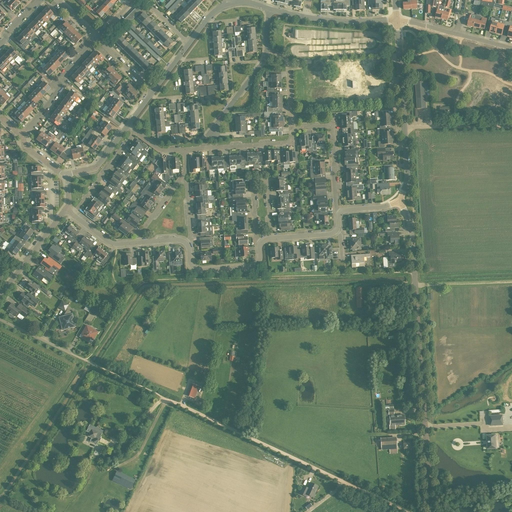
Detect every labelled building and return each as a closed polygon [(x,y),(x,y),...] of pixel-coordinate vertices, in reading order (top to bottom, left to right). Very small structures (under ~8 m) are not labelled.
[(12,12),(16,8),(8,0),(6,0),(3,3),(2,2),(0,3),(0,4),(6,10),(8,8),(12,12)] [(111,6),(113,5),(107,0),(102,0),(101,1),(104,4),(109,9),(110,9),(112,7),(112,6),(111,6)] [(193,10),(198,6),(192,0),(188,4),(193,10)] [(291,0),(291,1),(295,2),(294,6),(296,7),(295,8),(300,9),(301,0),(291,0)] [(330,6),(330,0),(324,0),(325,1),(320,1),(320,12),(325,12),(325,10),(327,10),(327,6),(330,6)] [(330,0),(330,6),(333,6),(333,10),(335,10),(335,12),(340,12),(340,1),(336,1),(335,0),(330,0)] [(346,10),(346,6),(349,6),(349,0),(343,0),(344,1),(340,1),(340,12),(344,12),(344,10),(346,10)] [(364,10),(363,0),(355,0),(355,1),(352,1),(352,6),(355,6),(355,10),(364,10)] [(379,1),(379,0),(367,0),(368,5),(371,5),(372,8),(375,8),(375,10),(379,9),(379,8),(382,8),(381,1),(379,1)] [(403,10),(411,9),(417,9),(416,0),(406,1),(407,3),(403,3),(403,10)] [(104,13),(109,9),(104,4),(100,8),(100,9),(104,13)] [(189,14),(193,10),(188,4),(184,9),(189,14)] [(100,9),(100,8),(98,6),(95,8),(98,11),(96,13),(100,17),(104,13),(100,9)] [(176,10),(172,6),(168,10),(172,14),(175,12),(178,15),(175,17),(181,23),(185,18),(180,13),(179,13),(176,10)] [(441,20),(443,12),(444,7),(437,6),(435,15),(436,15),(435,18),(441,20)] [(42,12),(49,18),(53,14),(56,17),(58,15),(53,10),(50,12),(46,8),(42,12)] [(185,18),(189,14),(184,9),(180,13),(185,18)] [(443,12),(441,20),(447,21),(448,19),(449,19),(451,11),(448,10),(447,14),(443,12)] [(46,22),(49,18),(42,12),(39,16),(46,22)] [(142,23),(147,17),(143,13),(137,19),(142,23)] [(469,15),(467,24),(467,26),(473,28),(475,20),(470,19),(471,16),(469,15)] [(475,20),(473,28),(479,29),(479,28),(484,29),(485,27),(486,25),(485,25),(486,23),(486,21),(487,19),(487,20),(487,19),(482,18),(482,19),(480,19),(481,17),(476,15),(476,17),(475,20)] [(42,26),(46,22),(39,16),(35,20),(42,26)] [(146,27),(151,22),(147,17),(142,23),(146,27)] [(491,29),(490,32),(496,34),(498,24),(499,20),(500,19),(496,18),(495,19),(492,18),(491,22),(492,23),(491,29)] [(64,33),(70,26),(66,22),(62,26),(60,24),(64,20),(63,19),(56,26),(57,27),(55,30),(57,32),(60,29),(64,33)] [(38,30),(42,26),(35,20),(31,24),(38,30)] [(498,24),(496,34),(502,35),(504,26),(507,27),(508,23),(503,21),(502,25),(498,24)] [(150,31),(156,26),(151,22),(146,27),(150,31)] [(35,34),(38,30),(31,24),(27,28),(35,34)] [(247,35),(255,34),(254,28),(251,28),(251,25),(246,26),(246,27),(240,27),(237,27),(237,33),(240,32),(246,31),(247,35)] [(68,37),(74,30),(70,26),(64,33),(68,37)] [(155,35),(160,30),(156,26),(150,31),(155,35)] [(31,38),(35,34),(27,28),(24,32),(31,38)] [(229,28),(226,28),(226,34),(224,34),(224,37),(232,36),(232,33),(229,34),(229,28)] [(71,40),(78,34),(74,30),(68,37),(71,40)] [(159,40),(164,34),(160,30),(155,35),(159,40)] [(27,42),(31,38),(24,32),(20,35),(27,42)] [(78,34),(71,40),(75,44),(72,47),(75,49),(80,44),(78,42),(82,37),(78,34)] [(163,44),(169,38),(164,34),(159,40),(163,44)] [(24,46),(27,42),(20,35),(16,40),(20,43),(18,45),(24,50),(26,48),(24,46)] [(119,46),(124,41),(120,37),(115,42),(119,46)] [(169,38),(163,44),(168,48),(173,43),(169,38)] [(123,51),(129,45),(124,41),(119,46),(123,51)] [(64,48),(62,46),(61,45),(55,51),(57,54),(58,54),(64,60),(68,56),(64,52),(66,50),(64,48)] [(128,55),(133,49),(129,45),(123,51),(128,55)] [(239,51),(240,57),(242,57),(242,50),(248,50),(248,53),(256,52),(256,46),(248,47),(236,48),(236,51),(239,51)] [(7,53),(14,60),(18,55),(20,58),(22,56),(17,50),(15,52),(11,49),(7,53)] [(132,59),(137,53),(133,49),(128,55),(132,59)] [(48,52),(46,50),(42,54),(44,56),(46,54),(50,58),(52,56),(48,52)] [(89,57),(96,63),(100,59),(103,63),(106,60),(100,55),(98,57),(93,52),(89,57)] [(10,63),(14,60),(7,53),(3,57),(10,63)] [(136,63),(142,57),(137,53),(132,59),(136,63)] [(61,64),(64,60),(58,54),(57,54),(54,58),(61,64)] [(0,61),(6,67),(10,63),(3,57),(0,59),(0,61)] [(92,67),(96,63),(89,57),(85,60),(92,67)] [(141,67),(146,62),(142,57),(136,63),(141,67)] [(57,68),(61,64),(54,58),(50,61),(57,68)] [(88,71),(89,71),(92,67),(85,60),(82,64),(82,65),(83,65),(88,71)] [(53,72),(57,68),(50,61),(46,65),(53,72)] [(146,62),(141,67),(145,71),(151,66),(146,62)] [(307,87),(307,101),(370,98),(370,95),(374,95),(374,93),(370,93),(370,88),(382,88),(382,78),(373,79),(373,63),(369,63),(369,76),(367,76),(367,80),(347,81),(347,79),(338,80),(338,86),(327,87),(327,86),(307,87)] [(49,76),(53,72),(46,65),(43,69),(40,67),(37,69),(43,74),(45,72),(49,76)] [(89,72),(89,71),(88,71),(83,65),(82,65),(79,69),(86,76),(89,72)] [(107,77),(113,70),(109,67),(103,73),(107,77)] [(82,80),(86,76),(79,69),(75,73),(82,80)] [(111,81),(117,74),(113,70),(107,77),(111,81)] [(271,82),(281,81),(280,75),(273,76),(273,72),(265,73),(265,77),(270,77),(271,82)] [(78,83),(82,80),(75,73),(71,77),(75,81),(73,83),(79,89),(81,86),(78,83)] [(117,74),(111,81),(109,83),(113,87),(121,78),(117,74)] [(40,86),(47,92),(51,88),(47,84),(48,83),(43,77),(40,80),(43,82),(40,86)] [(266,92),(273,92),(274,92),(274,89),(281,88),(281,81),(271,82),(266,82),(266,92)] [(417,108),(425,108),(424,82),(415,82),(417,108)] [(132,100),(138,94),(135,91),(136,91),(129,84),(125,88),(127,90),(123,94),(126,97),(127,96),(132,100)] [(118,97),(122,93),(119,91),(122,88),(119,85),(112,91),(118,97)] [(210,90),(211,96),(214,95),(213,90),(217,89),(217,88),(219,88),(220,92),(228,91),(227,85),(219,85),(207,86),(207,90),(210,90)] [(43,96),(47,92),(40,86),(36,90),(43,96)] [(202,91),(205,90),(205,87),(185,89),(185,95),(193,94),(193,92),(197,92),(197,91),(200,91),(200,96),(203,96),(202,91)] [(40,100),(43,96),(36,90),(33,93),(40,100)] [(67,96),(75,101),(78,97),(70,92),(67,96)] [(271,102),(282,102),(281,95),(273,96),(273,92),(266,92),(266,97),(269,97),(269,102),(271,102)] [(35,104),(40,100),(33,93),(28,98),(30,100),(35,104)] [(6,95),(0,100),(0,103),(1,103),(3,105),(7,101),(9,103),(14,98),(12,95),(9,98),(6,95)] [(72,106),(75,101),(67,96),(64,100),(72,106)] [(112,103),(119,109),(123,105),(115,99),(112,103)] [(37,106),(35,104),(30,100),(26,104),(33,111),(37,106)] [(69,110),(72,106),(64,100),(61,105),(69,110)] [(267,113),(274,112),(274,109),(282,108),(282,102),(271,102),(272,107),(266,108),(267,112),(267,113)] [(116,113),(119,109),(112,103),(108,108),(116,113)] [(30,114),(33,111),(26,104),(23,108),(30,114)] [(187,112),(197,111),(196,105),(187,106),(185,108),(182,106),(182,104),(179,104),(180,110),(177,110),(178,113),(187,112)] [(65,114),(69,110),(61,105),(58,109),(65,114)] [(155,115),(166,114),(166,111),(163,112),(162,105),(158,105),(159,109),(155,109),(155,115)] [(444,111),(444,112),(444,113),(445,113),(445,114),(446,114),(446,115),(447,115),(448,115),(449,115),(450,115),(450,114),(451,114),(452,113),(452,112),(452,111),(452,110),(452,109),(451,108),(450,107),(449,107),(448,107),(439,107),(439,111),(444,111)] [(26,118),(30,114),(23,108),(19,112),(26,118)] [(113,118),(116,113),(108,108),(105,112),(113,118)] [(62,119),(65,114),(58,109),(55,113),(62,119)] [(380,121),(392,120),(392,117),(390,117),(390,114),(382,114),(381,111),(376,112),(376,117),(380,117),(380,121)] [(22,122),(26,118),(19,112),(16,115),(13,112),(10,115),(16,120),(18,118),(22,122)] [(272,122),(284,122),(284,118),(283,118),(282,118),(282,116),(276,116),(276,112),(274,112),(267,113),(267,112),(264,113),(264,118),(272,118),(272,122)] [(59,123),(62,119),(55,113),(52,118),(59,123)] [(339,123),(353,122),(354,121),(354,120),(353,119),(352,113),(346,114),(347,117),(341,117),(341,120),(339,120),(339,123)] [(102,120),(99,125),(101,126),(108,131),(112,127),(104,122),(103,121),(105,118),(103,117),(101,120),(102,120)] [(380,129),(383,129),(385,129),(384,126),(391,126),(391,123),(392,123),(392,120),(380,121),(381,124),(379,124),(380,129)] [(284,122),(272,122),(273,127),(268,127),(269,132),(276,132),(276,128),(283,128),(283,126),(284,126),(284,125),(284,122)] [(348,132),(356,131),(356,130),(353,130),(353,122),(339,123),(340,126),(341,126),(342,129),(347,128),(348,132)] [(181,128),(182,134),(185,134),(184,128),(191,128),(191,130),(199,129),(198,123),(191,124),(178,125),(179,129),(181,128)] [(247,125),(235,125),(236,132),(244,132),(245,132),(245,135),(247,135),(251,135),(253,135),(253,131),(247,132),(247,125)] [(95,128),(93,131),(99,135),(101,133),(105,136),(108,131),(101,126),(98,130),(97,130),(95,128)] [(41,143),(47,136),(42,132),(44,130),(42,127),(37,134),(40,136),(37,140),(41,143)] [(382,138),(393,138),(393,135),(391,135),(391,132),(383,132),(383,129),(380,129),(380,130),(377,130),(378,135),(381,135),(382,138)] [(57,136),(64,140),(67,136),(60,131),(57,136)] [(92,134),(88,139),(91,140),(98,146),(102,141),(97,138),(99,135),(93,131),(91,133),(92,134)] [(341,141),(355,140),(355,137),(354,137),(354,132),(356,132),(356,131),(348,132),(348,135),(342,135),(342,138),(341,138),(341,141)] [(306,136),(306,134),(301,135),(301,136),(300,136),(301,147),(301,149),(305,149),(311,149),(311,141),(308,141),(307,136),(306,136)] [(313,155),(315,155),(315,154),(316,154),(315,144),(324,144),(324,135),(315,135),(315,141),(312,142),(313,155)] [(47,136),(41,143),(46,147),(51,139),(47,136)] [(393,138),(382,138),(382,142),(378,142),(378,148),(384,147),(384,144),(392,144),(392,141),(393,141),(393,138)] [(85,142),(83,144),(85,146),(88,152),(91,147),(95,150),(98,146),(91,140),(88,139),(86,142),(85,142)] [(349,150),(351,149),(355,149),(354,143),(355,143),(355,140),(341,141),(341,144),(343,144),(343,147),(349,146),(349,150)] [(55,154),(61,146),(56,143),(51,151),(55,154)] [(132,147),(141,154),(142,154),(147,147),(141,143),(139,146),(135,143),(132,147)] [(65,149),(61,146),(55,154),(60,157),(63,153),(67,156),(68,151),(65,149)] [(141,154),(132,147),(129,152),(133,155),(131,158),(138,163),(139,164),(141,162),(140,161),(144,156),(142,154),(141,154)] [(385,152),(384,148),(377,149),(377,156),(382,156),(383,161),(385,160),(386,160),(393,159),(393,152),(387,152),(387,151),(385,152)] [(344,159),(355,158),(355,153),(358,153),(357,149),(355,149),(351,149),(351,152),(345,153),(345,159),(344,159)] [(267,161),(271,161),(270,151),(264,152),(265,157),(262,157),(262,166),(268,165),(267,161)] [(280,164),(280,159),(280,158),(277,158),(276,151),(270,151),(271,161),(274,161),(275,165),(280,164)] [(262,166),(262,157),(258,158),(258,152),(252,153),(253,165),(259,164),(259,166),(262,166)] [(290,165),(289,162),(288,152),(282,153),(283,158),(280,159),(280,164),(280,165),(283,164),(284,165),(290,165)] [(289,162),(295,162),(295,164),(298,163),(298,157),(295,158),(294,152),(288,152),(289,162)] [(248,165),(253,165),(252,153),(247,153),(247,159),(244,159),(244,160),(244,167),(248,167),(248,165)] [(230,169),(235,169),(234,156),(229,156),(229,161),(226,161),(226,162),(226,168),(230,168),(230,169)] [(244,167),(244,160),(240,161),(240,156),(234,156),(235,169),(241,168),(241,170),(245,169),(244,167)] [(121,162),(131,169),(134,164),(136,166),(138,163),(131,158),(129,160),(124,157),(121,162)] [(208,164),(208,161),(205,161),(204,157),(199,158),(199,169),(200,169),(199,168),(204,168),(204,171),(209,171),(208,168),(208,164)] [(217,169),(217,157),(211,158),(211,163),(208,164),(208,168),(212,168),(212,167),(213,167),(213,172),(217,171),(217,169)] [(226,168),(226,162),(223,163),(222,157),(217,157),(217,169),(223,169),(223,171),(227,171),(226,168)] [(195,169),(199,169),(199,158),(198,158),(198,159),(193,159),(193,160),(193,166),(190,167),(190,173),(195,172),(195,169)] [(345,177),(355,176),(355,172),(357,172),(357,171),(360,171),(359,167),(358,167),(357,158),(355,158),(344,159),(344,165),(351,164),(352,170),(345,171),(345,177)] [(169,173),(169,167),(168,167),(169,170),(165,167),(165,159),(160,159),(160,163),(158,160),(154,164),(161,170),(161,174),(164,174),(165,181),(168,183),(169,177),(169,173)] [(169,173),(169,177),(173,177),(172,170),(179,170),(178,159),(171,159),(172,167),(169,167),(169,173)] [(310,170),(324,169),(324,163),(319,163),(319,160),(317,160),(313,160),(310,161),(311,166),(310,166),(310,170)] [(127,173),(131,169),(121,162),(118,166),(122,169),(120,172),(122,174),(127,177),(129,175),(127,173)] [(392,170),(392,165),(384,165),(384,173),(386,173),(387,180),(395,180),(394,170),(392,170)] [(41,171),(41,167),(31,167),(31,175),(44,175),(44,171),(41,171)] [(311,179),(312,178),(319,178),(319,175),(325,175),(324,169),(310,170),(311,179)] [(127,177),(122,174),(121,176),(116,172),(115,173),(114,173),(113,173),(111,175),(111,176),(112,177),(113,178),(120,183),(123,185),(122,184),(127,177)] [(358,180),(358,179),(356,180),(355,176),(345,177),(346,183),(352,182),(352,185),(354,185),(360,185),(361,185),(362,185),(362,180),(358,180)] [(154,186),(162,192),(165,187),(160,183),(162,181),(157,177),(154,181),(156,183),(154,186)] [(119,190),(123,185),(120,183),(113,178),(109,183),(114,186),(113,189),(117,192),(120,194),(122,191),(119,190)] [(315,187),(325,187),(325,181),(319,181),(319,178),(312,178),(313,182),(315,182),(315,187)] [(132,190),(138,181),(135,179),(128,188),(132,190)] [(235,189),(245,188),(244,182),(238,183),(238,180),(232,180),(233,189),(235,189)] [(195,192),(204,191),(204,190),(206,189),(207,188),(207,185),(205,184),(205,182),(200,182),(200,186),(195,186),(195,192)] [(383,186),(383,183),(376,184),(377,189),(380,189),(380,195),(390,194),(390,186),(383,186)] [(134,193),(139,186),(136,184),(131,191),(134,193)] [(154,186),(152,184),(146,191),(151,195),(153,192),(158,196),(162,192),(154,186)] [(285,194),(290,194),(293,194),(293,192),(292,192),(290,192),(290,190),(288,190),(288,185),(284,186),(275,186),(276,191),(285,191),(285,194)] [(347,195),(356,194),(356,190),(362,190),(363,189),(363,185),(361,185),(360,185),(354,185),(354,188),(346,189),(347,195)] [(117,192),(113,189),(111,191),(106,187),(102,192),(102,191),(101,192),(109,198),(113,193),(115,195),(117,192)] [(314,196),(319,196),(320,196),(320,193),(326,193),(325,187),(315,187),(316,193),(314,193),(314,196)] [(232,198),(238,198),(238,195),(239,195),(244,194),(244,189),(245,188),(235,189),(235,194),(232,194),(232,198)] [(151,195),(146,191),(143,189),(141,192),(144,194),(143,196),(142,195),(139,198),(141,199),(151,206),(154,201),(149,197),(151,195)] [(201,197),(201,200),(209,200),(208,196),(204,197),(204,191),(195,192),(195,197),(196,197),(201,197)] [(109,198),(101,192),(98,196),(103,200),(101,202),(103,204),(106,206),(109,201),(107,200),(108,197),(109,198)] [(319,196),(314,196),(313,196),(313,202),(314,202),(314,205),(317,205),(327,204),(326,199),(320,199),(319,196)] [(236,207),(246,206),(245,206),(245,200),(239,201),(238,198),(232,198),(233,202),(236,202),(236,207)] [(151,206),(141,199),(137,203),(135,201),(133,204),(140,209),(142,207),(147,211),(148,210),(148,211),(149,211),(151,208),(151,207),(151,206)] [(103,204),(101,202),(101,203),(99,201),(97,204),(93,200),(89,205),(98,212),(99,212),(102,207),(101,207),(103,204)] [(202,204),(197,204),(196,204),(196,205),(194,205),(195,210),(196,210),(205,209),(208,209),(208,204),(209,204),(209,200),(201,200),(202,204)] [(140,209),(133,204),(132,203),(129,208),(132,210),(130,213),(132,214),(140,220),(144,216),(139,212),(141,209),(140,209)] [(283,213),(289,212),(291,212),(291,208),(290,208),(289,203),(286,203),(277,204),(277,209),(283,209),(283,212),(283,213)] [(327,204),(317,205),(318,209),(313,209),(314,214),(321,214),(320,211),(327,210),(327,204)] [(99,212),(98,212),(89,205),(86,209),(90,213),(88,215),(93,219),(95,216),(96,217),(99,212)] [(235,216),(241,216),(240,213),(247,212),(246,206),(236,207),(234,207),(235,216)] [(198,228),(206,227),(206,224),(209,223),(209,221),(210,221),(210,218),(206,218),(205,209),(196,210),(197,215),(202,215),(203,222),(197,222),(198,228)] [(278,222),(289,221),(290,219),(290,217),(289,216),(289,212),(283,213),(284,216),(279,216),(277,216),(278,222)] [(117,221),(120,217),(115,213),(112,217),(117,221)] [(137,225),(140,220),(132,214),(130,217),(127,216),(124,220),(130,224),(132,222),(137,225)] [(323,217),(322,214),(316,214),(316,219),(320,219),(320,225),(328,224),(328,217),(323,217)] [(239,225),(247,224),(247,219),(242,219),(241,216),(235,216),(235,222),(238,222),(239,225)] [(390,228),(394,227),(398,227),(398,221),(396,221),(395,216),(387,216),(387,225),(389,224),(390,228)] [(354,234),(357,234),(364,233),(364,228),(356,229),(355,218),(348,219),(349,230),(354,230),(354,234)] [(118,223),(114,228),(118,231),(119,230),(127,236),(131,230),(127,227),(126,226),(127,224),(126,223),(122,220),(119,224),(118,223)] [(291,221),(289,221),(278,222),(279,222),(279,228),(286,227),(286,230),(293,230),(293,226),(292,226),(291,221)] [(23,231),(31,237),(34,232),(29,228),(31,226),(26,222),(21,229),(23,231)] [(247,224),(239,225),(239,228),(236,228),(236,234),(243,233),(243,230),(248,230),(247,224)] [(69,236),(75,229),(70,226),(66,231),(64,229),(60,234),(63,236),(65,233),(69,236)] [(206,227),(198,228),(198,233),(205,233),(205,236),(210,236),(210,230),(207,230),(206,227)] [(72,248),(76,243),(73,241),(74,240),(79,232),(75,229),(69,236),(67,239),(72,242),(69,246),(72,248)] [(27,241),(31,237),(23,231),(20,235),(18,233),(15,237),(20,240),(22,238),(27,241)] [(394,236),(393,233),(387,233),(388,239),(390,239),(390,242),(394,242),(394,244),(399,244),(399,235),(394,236)] [(243,238),(242,234),(235,235),(236,241),(238,241),(239,245),(247,244),(247,237),(243,238)] [(84,247),(89,240),(85,236),(79,245),(76,243),(72,248),(75,250),(78,247),(81,249),(83,247),(84,247)] [(18,243),(20,240),(15,237),(13,240),(16,241),(13,246),(20,251),(23,246),(18,243)] [(201,247),(206,247),(210,247),(209,241),(212,241),(212,237),(204,238),(205,241),(201,241),(201,247)] [(351,249),(356,249),(360,248),(360,238),(350,239),(351,249)] [(87,258),(88,256),(90,253),(88,251),(94,243),(89,240),(84,247),(86,249),(85,250),(87,252),(84,256),(87,258)] [(58,262),(62,256),(59,254),(61,251),(54,245),(49,251),(55,255),(53,258),(58,262)] [(329,253),(328,246),(327,246),(326,245),(318,245),(319,255),(319,259),(325,259),(325,260),(333,259),(332,252),(329,253)] [(16,256),(20,251),(13,246),(9,250),(7,248),(5,251),(9,255),(11,252),(16,256)] [(310,252),(309,246),(302,246),(303,256),(307,256),(307,259),(313,259),(313,252),(310,252)] [(98,258),(104,250),(99,247),(96,252),(93,250),(90,253),(88,256),(91,258),(94,254),(98,257),(98,258)] [(296,247),(287,247),(288,250),(285,250),(285,258),(288,258),(288,259),(300,258),(300,251),(296,252),(296,247)] [(242,251),(242,248),(235,248),(235,258),(249,257),(248,251),(242,251)] [(279,252),(278,248),(270,249),(271,258),(279,257),(279,259),(283,259),(282,252),(279,252)] [(98,258),(98,257),(96,260),(103,265),(107,260),(105,258),(108,254),(104,250),(98,258)] [(165,254),(165,251),(159,252),(159,255),(155,255),(155,261),(159,261),(159,262),(163,262),(163,261),(165,260),(165,258),(166,258),(166,254),(165,254)] [(139,267),(145,266),(144,263),(149,262),(149,252),(142,253),(142,257),(138,257),(139,267)] [(169,266),(182,265),(181,252),(175,252),(175,256),(172,256),(172,258),(168,258),(169,266)] [(397,255),(397,252),(389,252),(389,257),(390,257),(391,263),(401,262),(400,254),(397,255)] [(130,257),(129,254),(123,254),(124,266),(133,265),(133,264),(137,264),(136,258),(132,258),(132,257),(130,257)] [(352,267),(364,267),(364,258),(370,257),(369,254),(351,255),(352,267)] [(51,263),(46,259),(42,264),(46,267),(44,269),(54,276),(57,271),(58,271),(61,266),(58,264),(53,260),(51,263)] [(43,274),(38,269),(33,275),(42,281),(44,278),(49,283),(53,277),(50,274),(45,271),(43,274)] [(33,285),(30,282),(26,288),(34,293),(39,287),(34,283),(33,285)] [(49,296),(52,293),(43,286),(41,289),(49,296)] [(27,296),(23,293),(19,298),(27,305),(30,302),(36,306),(39,301),(29,293),(27,296)] [(65,311),(69,305),(62,300),(58,307),(65,311)] [(18,308),(12,304),(7,311),(10,313),(8,315),(9,316),(12,318),(13,318),(14,316),(14,317),(18,313),(21,315),(24,318),(29,312),(20,305),(18,308)] [(96,316),(99,311),(92,307),(89,313),(96,316)] [(72,315),(71,312),(67,310),(63,317),(60,318),(61,322),(59,325),(62,327),(63,331),(75,327),(72,315)] [(93,341),(98,333),(87,326),(81,335),(83,336),(82,338),(89,342),(90,339),(93,341)] [(239,363),(239,358),(236,357),(237,352),(230,351),(229,361),(239,363)] [(194,398),(198,387),(193,384),(188,396),(194,398)] [(393,416),(393,409),(385,409),(385,417),(389,417),(390,425),(389,425),(389,430),(395,429),(394,425),(404,425),(404,415),(393,416)] [(490,417),(491,425),(503,425),(502,416),(490,417)] [(97,428),(94,427),(90,425),(88,428),(88,429),(87,432),(90,433),(89,436),(92,438),(90,441),(97,445),(103,431),(99,429),(98,429),(96,429),(97,428)] [(488,449),(498,448),(497,435),(487,436),(488,449)] [(385,450),(395,449),(395,446),(397,446),(396,437),(384,438),(385,450)] [(403,441),(404,451),(411,451),(411,440),(403,441)] [(117,471),(113,480),(131,489),(135,480),(117,471)] [(313,497),(318,487),(310,483),(307,488),(303,486),(300,494),(305,496),(306,494),(313,497)]
